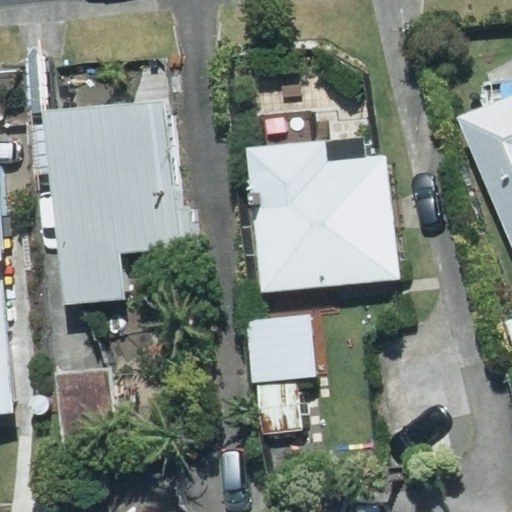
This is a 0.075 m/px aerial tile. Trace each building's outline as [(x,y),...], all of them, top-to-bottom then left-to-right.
[(199,95),(73,100),(80,302),(147,300),(145,245),(205,243),(199,95)] [(511,105),(487,115),(511,181),(511,105)] [(31,170),(20,171),(16,120),(0,120),(0,411),(37,409),(26,254),(37,254),(31,170)] [(350,139),(275,145),(286,292),(419,282),(409,159),(351,163),(350,139)] [(317,377),(277,379),(279,432),(319,430),(317,377)]
